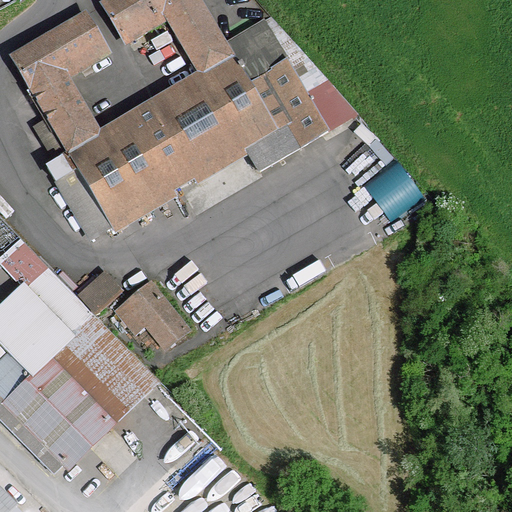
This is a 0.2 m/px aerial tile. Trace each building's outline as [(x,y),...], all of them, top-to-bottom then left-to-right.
[(288,128),(300,149),(328,132),(287,63),(249,85),(226,46),(198,0),(112,0),(104,5),(127,44),(169,19),(202,75),(99,136),(66,79),(107,55),(85,17),(13,59),(71,156),(80,172),(114,230),(117,234),(175,200),(171,193),(197,178),(200,184),(250,155),(248,152),(288,128)] [(287,63),(328,132),(359,114),(273,19),(265,24),(287,63)] [(265,24),(226,46),(249,85),(287,63),(265,24)] [(260,173),(300,149),(288,128),(248,152),(250,155),(260,173)] [(71,156),(63,160),(72,176),(80,172),(71,156)] [(47,169),(56,186),(72,176),(63,160),(47,169)] [(396,219),(429,195),(404,161),(371,185),(396,219)] [(92,244),(114,230),(80,172),(72,176),(56,186),(92,244)] [(26,244),(4,265),(26,286),(29,289),(49,269),(26,244)] [(49,269),(29,289),(75,337),(95,317),(49,269)] [(107,273),(80,297),(98,317),(125,293),(107,273)] [(191,332),(155,285),(120,312),(137,334),(148,325),(167,350),(191,332)] [(26,286),(0,310),(0,344),(10,355),(33,379),(36,382),(56,362),(79,340),(75,337),(29,289),(26,286)] [(56,362),(118,425),(160,383),(95,317),(75,337),(79,340),(56,362)] [(0,365),(0,395),(8,404),(33,379),(10,355),(1,365),(0,365)] [(36,382),(33,379),(8,404),(6,406),(70,472),(118,425),(56,362),(36,382)] [(0,511),(16,511),(19,509),(0,489),(0,511)]
